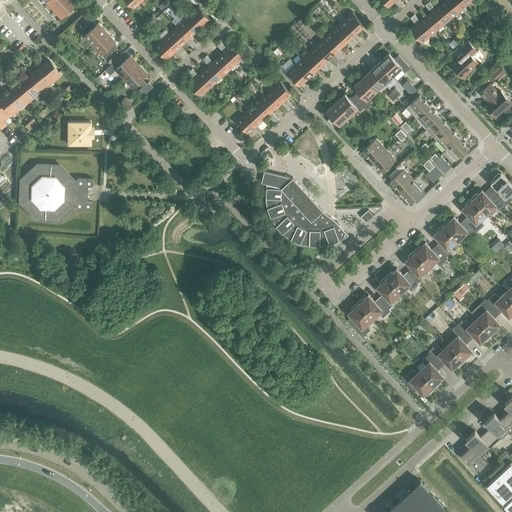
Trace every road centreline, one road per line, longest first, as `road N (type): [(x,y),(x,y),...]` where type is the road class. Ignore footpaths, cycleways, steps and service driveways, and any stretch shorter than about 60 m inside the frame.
road 1 (unclassified): [(217,511),(118,409),(64,377),(0,357)]
road 2 (residential): [(395,206),(319,276),(334,293),(410,223)]
road 3 (residential): [(244,160),(385,31)]
road 4 (residential): [(494,146),(385,31)]
road 5 (primary): [(128,511),(63,460),(0,443)]
